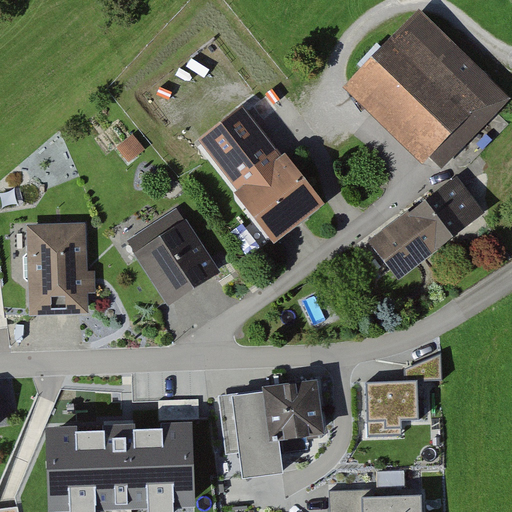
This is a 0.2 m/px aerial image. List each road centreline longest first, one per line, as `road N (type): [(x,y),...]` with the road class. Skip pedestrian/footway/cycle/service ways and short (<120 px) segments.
road 1 (track): [(511,54),(448,12),(408,4),(348,45),(335,81),(347,111),(394,159),(400,184),(376,216)]
road 2 (residential): [(376,216),(183,358)]
road 3 (residential): [(0,367),(183,358)]
road 4 (residential): [(338,356),(344,427),(333,458),(287,487)]
road 5 (residential): [(183,358),(338,356)]
road 6 (residential): [(338,356),(415,337),(461,310)]
